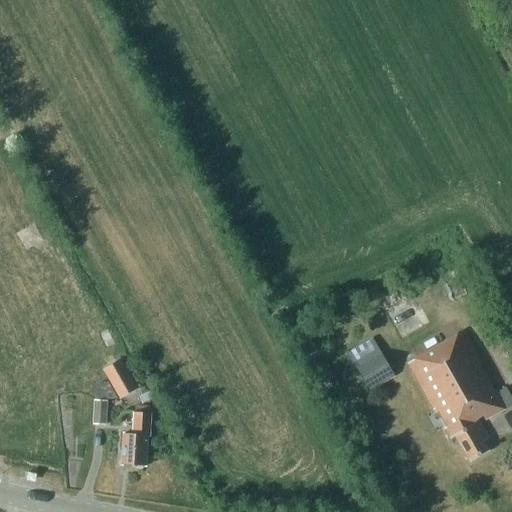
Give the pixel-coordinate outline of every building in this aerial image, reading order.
[(458,278),(445,284),(454,302),(467,295),(458,278)] [(511,405),(511,402),(504,389),(495,395),(477,365),(480,364),(461,333),(406,364),(450,440),(454,437),(469,462),(487,451),(483,442),(488,440),(479,423),(511,405)] [(347,353),(368,389),(394,373),(372,337),(347,353)] [(313,343),(303,348),(308,357),(318,351),(313,343)] [(103,370),(120,399),(138,389),(121,360),(103,370)] [(93,424),(107,425),(109,400),(95,399),(93,424)] [(134,406),(133,413),(150,414),(150,407),(134,406)] [(122,463),(148,465),(150,435),(152,436),(154,415),(134,413),(132,433),(124,433),(122,463)]
